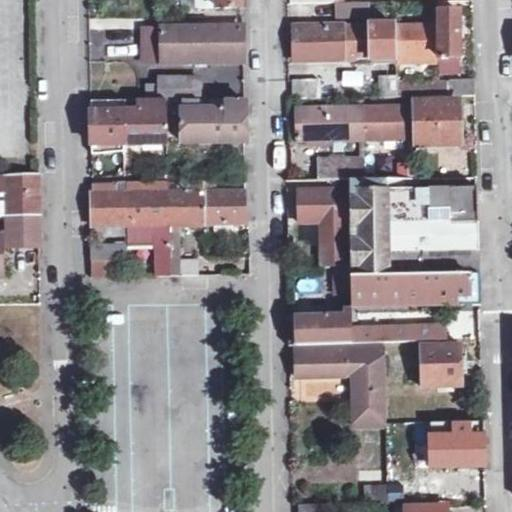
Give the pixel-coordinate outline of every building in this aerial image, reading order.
[(344,0),(338,1),(337,17),(370,16),(370,0),(344,0)] [(459,9),(437,9),(438,21),(439,55),(460,54),(460,32),(459,9)] [(395,21),(345,23),(346,58),(396,57),(395,21)] [(438,21),(395,21),(396,57),(439,55),(438,21)] [(345,23),(294,25),(294,58),(346,58),(345,23)] [(242,28),(162,29),(163,44),(163,61),(242,60),(242,46),(242,28)] [(476,77),(441,77),(441,94),(476,94),(476,77)] [(322,79),(293,79),(293,98),(322,98),(322,79)] [(183,86),(162,86),(163,100),(183,100),(183,86)] [(198,100),(183,100),(184,142),(247,141),(247,119),(246,102),(224,102),(224,110),(199,110),(198,100)] [(416,107),(364,108),(365,138),(417,138),(417,144),(458,143),(458,121),(457,101),(416,101),(416,107)] [(109,102),(90,102),(92,145),(167,143),(166,111),(109,114),(109,102)] [(364,108),(286,109),(287,139),(365,138),(364,108)] [(366,156),(328,157),(327,177),(350,177),(366,177),(366,156)] [(38,176),(0,176),(0,193),(5,193),(6,218),(39,217),(39,194),(38,176)] [(366,177),(350,177),(350,189),(352,265),(352,275),(481,272),(480,228),(479,184),(407,186),(407,176),(366,177)] [(113,185),(93,184),(94,209),(95,223),(93,227),(168,225),(167,194),(113,195),(113,185)] [(350,189),(298,191),(298,222),(328,221),(329,244),(319,244),(319,266),(352,265),(350,189)] [(245,191),(203,193),(204,225),(246,225),(246,208),(245,191)] [(203,193),(167,194),(168,225),(204,225),(203,193)] [(40,243),(39,217),(6,218),(6,232),(2,232),(2,238),(0,238),(0,278),(2,279),(2,244),(40,243)] [(302,225),(302,246),(317,247),(318,226),(302,225)] [(169,231),(156,231),(157,275),(169,275),(169,265),(169,231)] [(169,231),(169,265),(179,266),(177,231),(169,231)] [(127,245),(92,246),(93,260),(123,260),(128,260),(127,245)] [(123,260),(93,260),(93,276),(124,275),(123,260)] [(481,272),(352,275),(354,301),(450,298),(454,295),(456,292),(459,291),(459,303),(483,302),(482,285),(481,272)] [(347,314),(291,315),(291,343),(297,343),(355,341),(355,325),(354,309),(347,309),(347,314)] [(451,323),(355,325),(355,341),(386,340),(450,338),(451,323)] [(355,341),(297,343),(298,375),(362,374),(363,392),(357,392),(358,424),(388,425),(386,340),(355,341)] [(464,347),(423,349),(424,385),(465,384),(464,365),(464,347)] [(481,422),(428,422),(428,465),(481,465),(481,422)] [(386,452),(361,452),(361,481),(386,481),(386,452)] [(329,511),(329,503),(303,504),(302,511),(329,511)]
